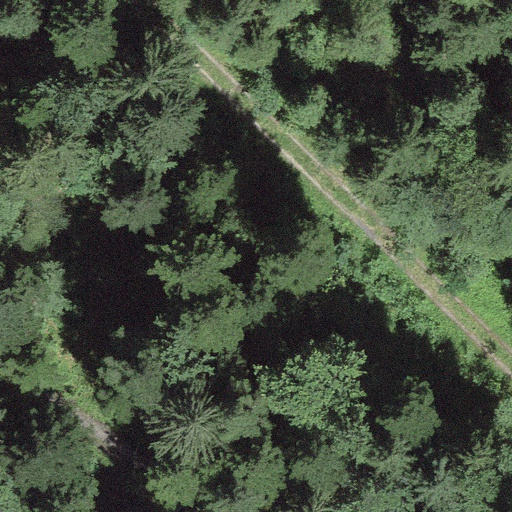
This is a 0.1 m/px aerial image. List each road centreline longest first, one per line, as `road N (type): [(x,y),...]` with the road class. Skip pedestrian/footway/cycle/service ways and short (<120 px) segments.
road 1 (track): [(511,366),(155,42),(119,0)]
road 2 (track): [(0,371),(95,430),(274,511)]
